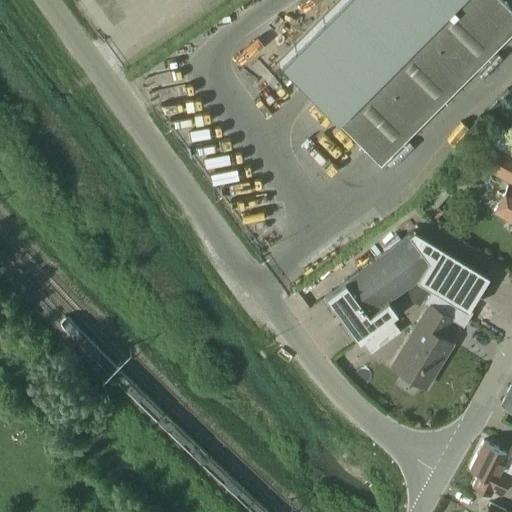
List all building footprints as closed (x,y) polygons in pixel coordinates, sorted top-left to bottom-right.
[(380,163),(511,30),(511,9),(502,0),(342,0),(280,63),(380,163)] [(492,146),(482,165),(511,181),(511,135),(502,128),(492,146)] [(416,203),(429,215),(448,194),(435,182),(416,203)] [(505,187),(493,210),(508,218),(511,220),(511,188),(506,185),(505,187)] [(363,248),(415,210),(412,205),(360,244),(363,248)] [(324,295),(357,340),(396,312),(388,301),(418,279),(437,291),(428,305),(452,319),(463,326),(476,304),(472,302),(489,274),(413,228),(343,280),(343,281),(324,295)] [(428,305),(391,366),(404,373),(406,379),(416,385),(420,383),(426,387),(453,343),(442,336),(452,319),(428,305)] [(511,384),(502,405),(511,410),(511,384)] [(506,453),(483,442),(470,468),(479,473),(472,487),(489,495),(491,490),(499,494),(509,474),(499,469),(506,453)] [(511,511),(490,502),(484,511),(511,511)]
